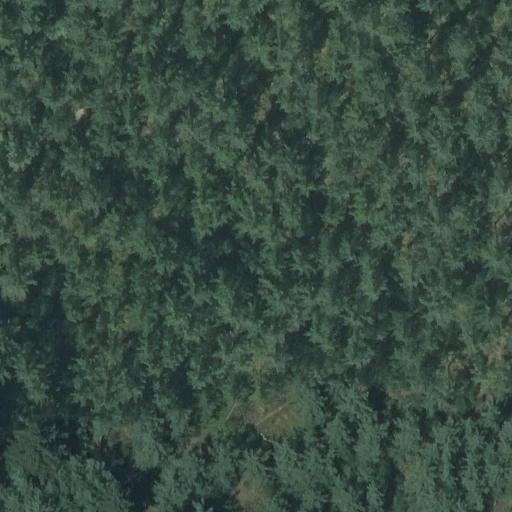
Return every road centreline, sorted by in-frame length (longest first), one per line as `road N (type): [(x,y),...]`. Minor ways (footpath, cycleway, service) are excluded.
road 1 (track): [(161,511),(511,252)]
road 2 (unknown): [(230,0),(0,157)]
road 3 (track): [(0,401),(110,511)]
